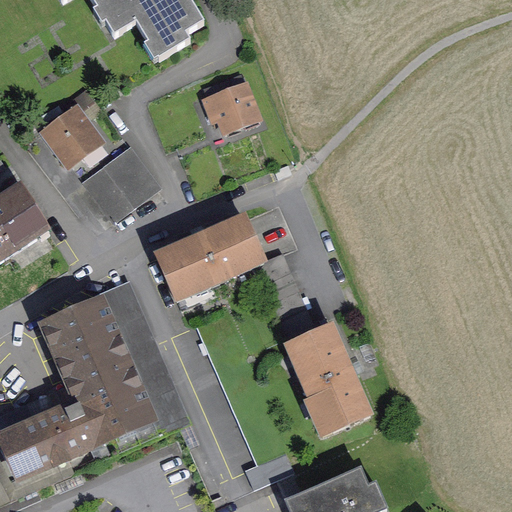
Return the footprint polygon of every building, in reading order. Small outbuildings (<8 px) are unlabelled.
[(57,0),(64,11),(84,0),(91,0),(116,43),(140,29),(159,63),(212,32),(193,0),(57,0)] [(248,89),(206,107),(222,145),(264,127),(248,89)] [(79,111),(42,139),(70,174),(106,146),(79,111)] [(130,152),(82,189),(115,233),(164,197),(130,152)] [(0,207),(0,274),(55,240),(25,192),(0,207)] [(248,212),(155,253),(177,302),(270,261),(248,212)] [(283,323),(305,319),(293,253),(271,256),(283,323)] [(76,396),(0,430),(0,446),(19,489),(166,422),(109,295),(44,324),(76,396)] [(340,323),(286,345),(325,438),(379,416),(340,323)] [(248,468),(255,488),(296,472),(289,452),(248,468)] [(381,511),(362,468),(286,501),(290,511),(381,511)]
